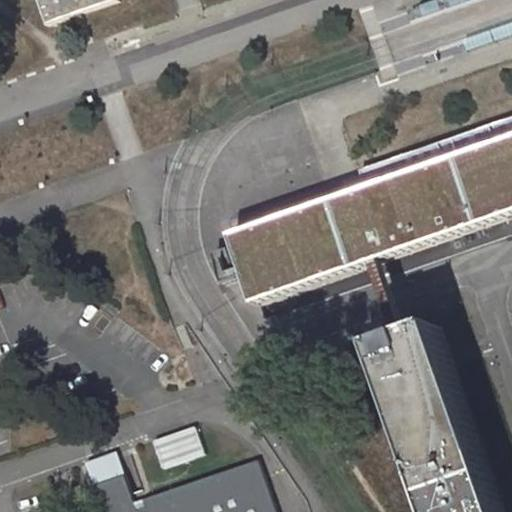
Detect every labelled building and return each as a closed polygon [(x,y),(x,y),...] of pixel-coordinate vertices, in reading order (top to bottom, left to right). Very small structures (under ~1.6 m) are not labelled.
[(39,0),(48,27),(77,17),(80,16),(85,14),(121,2),(119,0),(39,0)] [(243,236),(236,238),(240,248),(217,256),(228,286),(250,279),(257,298),(260,308),(276,302),(293,296),(336,281),(362,272),(376,268),(378,267),(382,265),(387,264),(389,263),(511,220),(511,124),(365,176),(370,192),(338,203),(252,233),(243,236)] [(409,340),(414,339),(407,320),(387,264),(382,265),(378,267),(404,342),(409,340)] [(507,511),(444,328),(414,339),(409,340),(404,342),(401,343),(382,349),(438,511),(507,511)] [(199,428),(160,442),(170,470),(209,456),(199,428)] [(98,483),(127,473),(121,454),(91,464),(98,483)] [(278,511),(261,462),(254,464),(153,500),(144,503),(137,506),(126,475),(95,486),(104,511),(278,511)]
